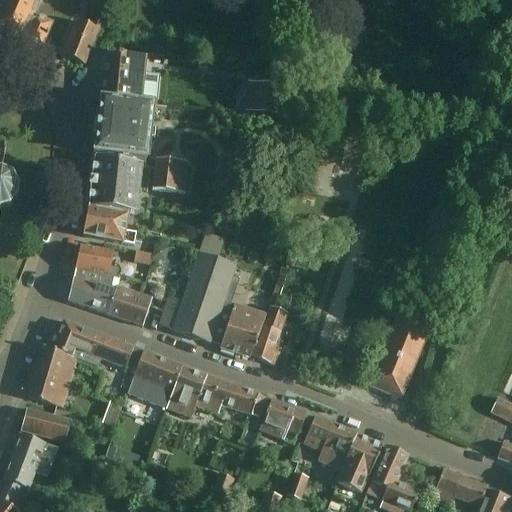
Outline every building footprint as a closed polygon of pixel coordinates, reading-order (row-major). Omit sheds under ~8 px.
[(0,32),(1,33),(41,49),(47,33),(50,25),(32,17),(38,0),(2,0),(0,5),(0,32)] [(415,0),(415,7),(440,11),(441,0),(415,0)] [(82,67),(97,33),(100,25),(94,22),(91,29),(74,22),(70,33),(59,57),(82,67)] [(104,55),(100,103),(139,107),(150,108),(153,108),(157,77),(142,75),(143,59),(104,55)] [(211,71),(209,83),(232,86),(234,74),(211,71)] [(259,83),(256,112),(271,114),(275,85),(259,83)] [(95,138),(93,156),(144,161),(145,160),(146,143),(148,126),(150,108),(139,107),(100,103),(98,103),(97,121),(95,138)] [(0,209),(4,209),(6,211),(9,210),(7,207),(13,200),(16,201),(17,199),(14,198),(14,189),(18,188),(17,185),(14,186),(9,179),(11,176),(9,174),(7,176),(0,173),(0,155),(0,151),(3,151),(3,149),(1,149),(1,148),(0,148),(0,209)] [(89,187),(85,212),(125,218),(126,215),(134,216),(136,194),(140,167),(147,168),(154,169),(151,190),(183,194),(187,166),(145,160),(144,161),(93,156),(92,160),(89,187)] [(125,218),(85,212),(81,239),(132,246),(134,235),(123,233),(125,218)] [(79,248),(73,277),(96,285),(98,277),(107,279),(107,278),(111,258),(115,259),(116,256),(79,248)] [(310,260),(287,253),(282,269),(305,276),(310,260)] [(135,255),(133,266),(147,269),(150,258),(135,255)] [(158,327),(171,331),(171,332),(208,344),(210,341),(212,341),(220,316),(218,316),(234,269),(196,256),(180,303),(167,299),(158,327)] [(278,274),(272,295),(280,297),(286,277),(278,274)] [(67,304),(104,316),(113,290),(110,289),(112,279),(107,278),(107,279),(98,277),(96,285),(73,277),(67,304)] [(151,300),(115,288),(114,290),(113,290),(104,316),(142,329),(151,300)] [(220,316),(212,341),(220,344),(219,350),(249,360),(249,359),(250,359),(265,317),(233,307),(229,319),(220,316)] [(265,317),(250,359),(272,368),(278,354),(273,353),(285,316),(268,310),(266,317),(265,317)] [(399,401),(400,401),(427,334),(394,321),(367,388),(399,401)] [(62,323),(51,352),(75,361),(97,369),(99,361),(133,374),(141,354),(62,323)] [(42,350),(27,400),(60,410),(75,361),(51,352),(42,350)] [(133,374),(129,383),(141,388),(140,391),(138,391),(136,395),(149,400),(150,397),(167,404),(181,369),(141,354),(133,374)] [(167,404),(165,411),(189,421),(194,409),(206,378),(181,369),(167,404)] [(206,378),(194,409),(217,418),(220,408),(225,410),(225,408),(257,420),(265,398),(206,378)] [(511,425),(511,407),(497,400),(490,415),(511,425)] [(305,415),(270,402),(259,430),(283,439),(286,433),(297,437),(305,415)] [(109,405),(102,426),(114,431),(121,409),(109,405)] [(63,444),(68,422),(25,411),(19,433),(63,444)] [(317,464),(324,467),(340,473),(342,469),(355,437),(356,435),(314,418),(303,446),(321,453),(317,464)] [(23,511),(33,496),(26,492),(33,474),(45,479),(56,451),(17,436),(0,482),(0,503),(14,511),(23,511)] [(335,484),(360,495),(381,448),(355,437),(342,469),(340,473),(335,484)] [(511,449),(502,444),(497,460),(511,466),(511,449)] [(386,448),(365,495),(402,511),(409,511),(417,494),(396,484),(408,458),(386,448)] [(138,459),(130,456),(126,465),(135,469),(138,459)] [(449,510),(453,499),(452,498),(460,478),(442,471),(430,503),(449,510)] [(298,503),(306,480),(294,476),(286,499),(298,503)] [(210,495),(224,499),(230,481),(217,477),(210,495)] [(453,499),(478,509),(479,510),(485,492),(486,489),(460,478),(452,498),(453,499)] [(479,510),(478,509),(476,511),(511,511),(511,504),(485,492),(479,510)] [(273,511),(278,498),(265,494),(258,511),(273,511)]
